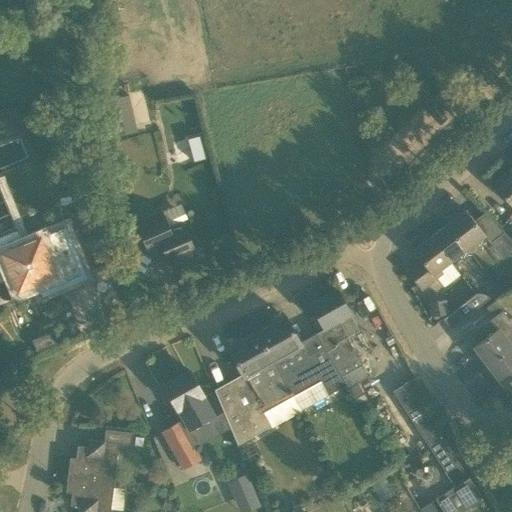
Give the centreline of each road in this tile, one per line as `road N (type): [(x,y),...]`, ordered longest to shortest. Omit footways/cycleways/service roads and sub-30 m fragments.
road 1 (residential): [(30,511),(48,418),(66,379),(98,355),(365,242)]
road 2 (residential): [(511,420),(464,413),(365,242)]
road 3 (residential): [(365,242),(511,120)]
